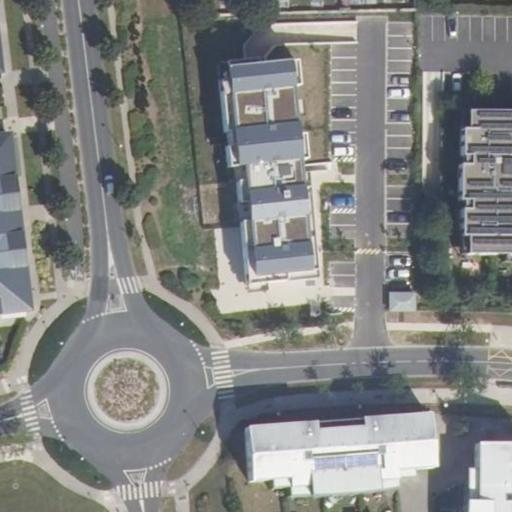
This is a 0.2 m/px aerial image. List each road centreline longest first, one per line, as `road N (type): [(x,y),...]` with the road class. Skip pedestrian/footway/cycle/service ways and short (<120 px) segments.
road 1 (residential): [(186,377),(342,361),(511,363)]
road 2 (unknown): [(511,63),(447,64),(433,81),(436,235)]
road 3 (tertiary): [(105,213),(76,0)]
road 4 (tertiary): [(69,407),(92,441),(111,450),(149,448),(185,412),(186,377)]
road 5 (tertiary): [(156,338),(105,213)]
road 6 (tertiary): [(105,213),(91,344)]
